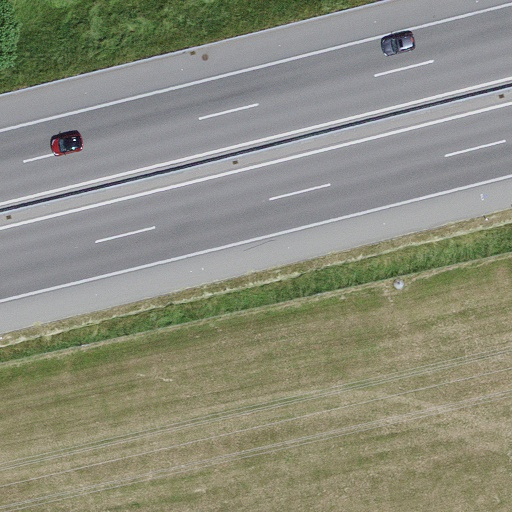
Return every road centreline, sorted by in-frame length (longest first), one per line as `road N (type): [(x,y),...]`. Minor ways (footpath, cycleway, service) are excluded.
road 1 (motorway): [(0,252),(511,131)]
road 2 (motorway): [(511,33),(0,153)]
